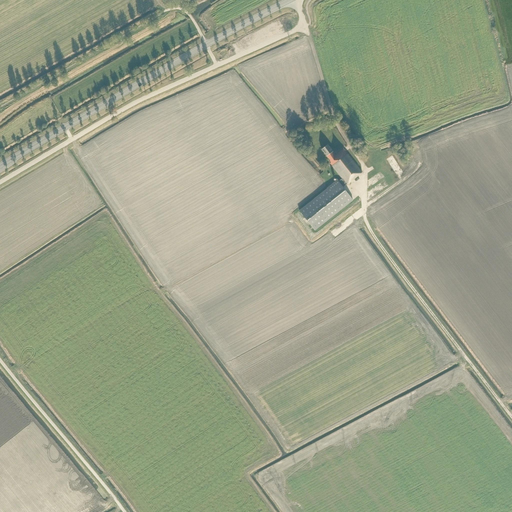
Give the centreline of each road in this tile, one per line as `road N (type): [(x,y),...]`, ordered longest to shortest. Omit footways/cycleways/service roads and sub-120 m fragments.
road 1 (track): [(365,215),(511,417)]
road 2 (unclassified): [(0,182),(131,104),(217,65)]
road 3 (primary): [(0,165),(206,45)]
road 4 (unclassified): [(124,511),(0,359)]
